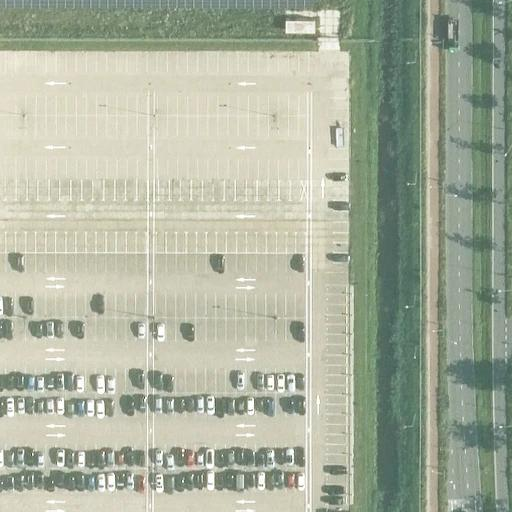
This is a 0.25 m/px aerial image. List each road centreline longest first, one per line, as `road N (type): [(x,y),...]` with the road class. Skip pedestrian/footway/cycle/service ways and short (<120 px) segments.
road 1 (primary): [(452,0),(467,511)]
road 2 (primary): [(503,327),(500,0)]
road 3 (primary): [(506,511),(503,327)]
